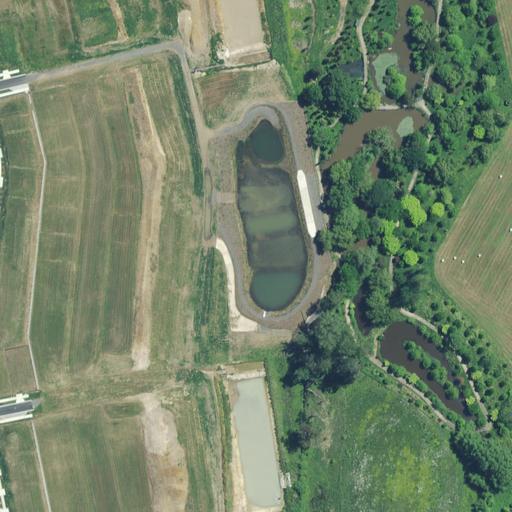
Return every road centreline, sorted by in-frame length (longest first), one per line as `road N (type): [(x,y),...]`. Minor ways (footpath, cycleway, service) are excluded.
road 1 (unknown): [(225,511),(196,376),(213,174),(168,0)]
road 2 (residential): [(79,69),(101,165),(86,396)]
